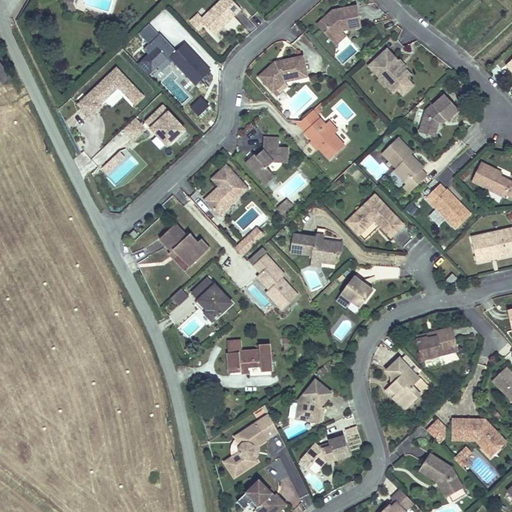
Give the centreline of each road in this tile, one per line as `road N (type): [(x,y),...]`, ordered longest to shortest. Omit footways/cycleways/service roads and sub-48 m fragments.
road 1 (residential): [(511,283),(403,313),(372,337),(358,376),(378,458),(374,477),(325,511)]
road 2 (residential): [(105,237),(221,132),(236,64),(306,0)]
road 3 (residential): [(198,511),(169,372),(105,237)]
road 4 (residential): [(105,237),(0,19)]
road 5 (residential): [(385,0),(511,115)]
